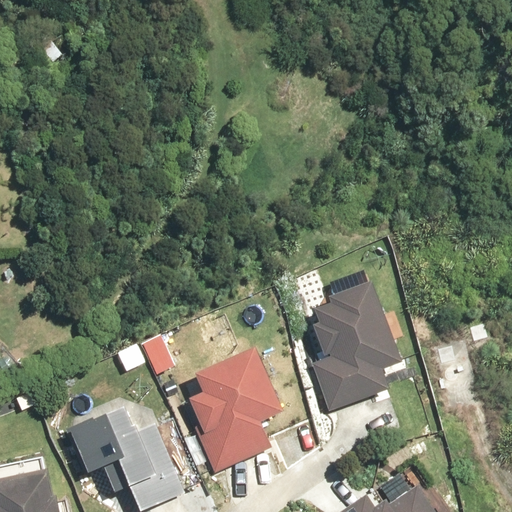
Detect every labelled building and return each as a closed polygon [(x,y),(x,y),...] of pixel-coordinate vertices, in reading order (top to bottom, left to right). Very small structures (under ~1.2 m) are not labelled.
[(332,358),(315,363),(330,412),(392,392),(385,371),(405,364),(379,281),(333,296),(335,304),(317,310),(321,323),(316,324),(326,357),(332,355),(332,358)] [(203,425),(197,427),(217,473),(275,448),(264,422),(287,412),(259,348),(198,374),(206,393),(192,399),(203,425)] [(185,493),(157,424),(141,431),(130,405),(67,430),(86,477),(105,469),(116,495),(133,488),(142,511),(185,493)] [(54,497),(48,469),(0,478),(0,511),(61,511),(58,496),(54,497)] [(368,495),(341,511),(437,511),(420,485),(391,504),(388,500),(376,507),(368,495)]
